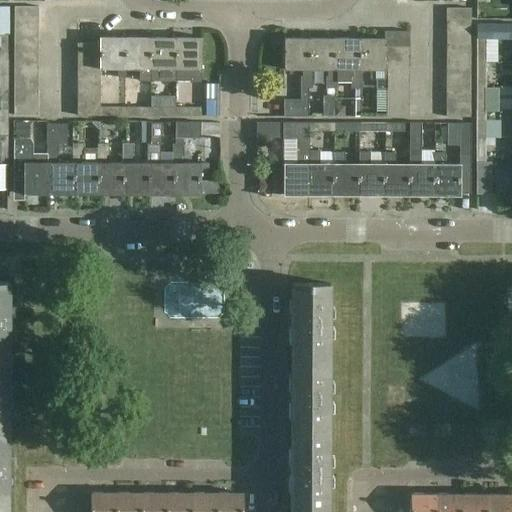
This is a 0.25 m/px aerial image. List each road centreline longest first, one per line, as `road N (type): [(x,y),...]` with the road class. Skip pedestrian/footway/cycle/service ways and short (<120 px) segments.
road 1 (residential): [(57,511),(57,477),(269,477)]
road 2 (residential): [(511,236),(269,235)]
road 3 (residential): [(269,477),(269,235)]
road 4 (residential): [(240,235),(0,233)]
road 5 (residential): [(240,235),(240,12)]
road 6 (residential): [(366,511),(365,479),(511,478)]
